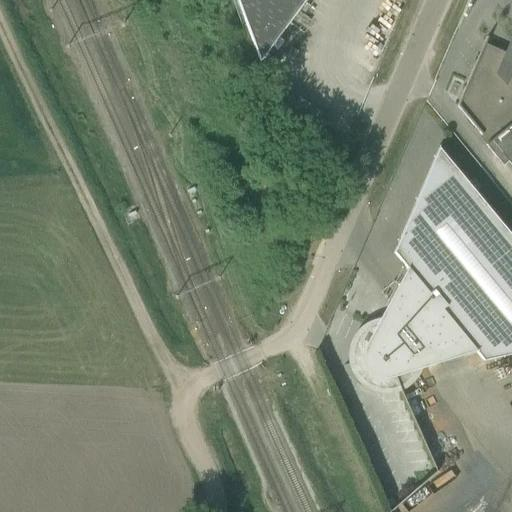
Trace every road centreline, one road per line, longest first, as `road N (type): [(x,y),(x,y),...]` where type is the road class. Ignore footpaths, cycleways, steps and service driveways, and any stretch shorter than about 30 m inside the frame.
road 1 (unclassified): [(182,424),(182,398),(193,385),(298,328),(428,0)]
road 2 (track): [(199,381),(173,380),(145,335),(0,19)]
